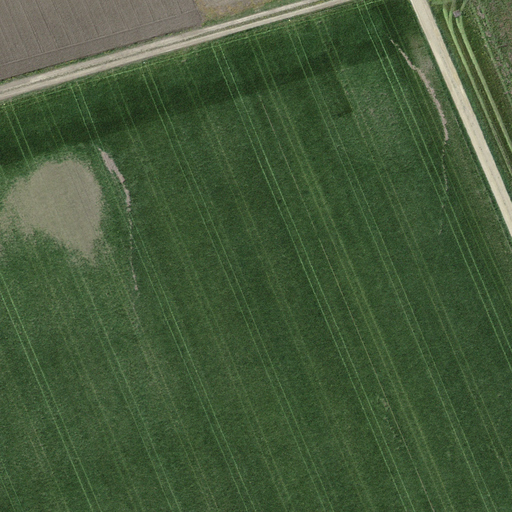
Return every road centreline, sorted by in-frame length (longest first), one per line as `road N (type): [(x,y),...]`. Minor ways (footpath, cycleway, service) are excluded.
road 1 (track): [(0,96),(330,0)]
road 2 (track): [(511,237),(410,0)]
